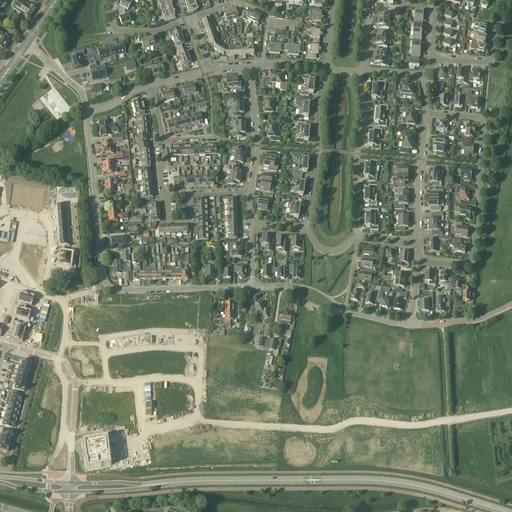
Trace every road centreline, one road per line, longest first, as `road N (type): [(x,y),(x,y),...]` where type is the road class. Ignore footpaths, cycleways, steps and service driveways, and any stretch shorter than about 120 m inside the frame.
road 1 (tertiary): [(511,511),(380,478),(72,482)]
road 2 (tertiary): [(71,491),(369,482),(497,511)]
road 3 (residential): [(85,110),(105,284),(251,287)]
road 4 (residential): [(197,422),(415,426),(511,410)]
road 5 (residential): [(419,261),(464,266),(473,258),(484,125),(425,113)]
road 6 (residential): [(26,350),(49,231),(33,215),(0,213)]
road 7 (residential): [(356,236),(361,71)]
road 8 (residential): [(251,287),(410,325)]
road 9 (residential): [(328,68),(305,229)]
road 10 (residential): [(190,18),(238,1),(266,15),(261,65)]
road 11 (residential): [(199,351),(198,333),(146,331),(102,337),(105,354)]
road 12 (residential): [(249,193),(256,145),(249,66)]
road 13 (residential): [(412,238),(425,113)]
road 14 (residential): [(507,0),(491,60),(432,58)]
